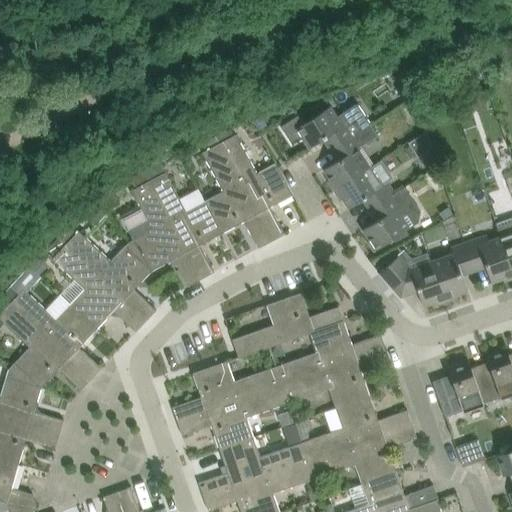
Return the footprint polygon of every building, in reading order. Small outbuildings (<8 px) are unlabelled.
[(470,87),(466,106),(483,110),(485,100),(487,90),(470,87)] [(328,137),(335,147),(370,123),(357,102),(337,115),(331,106),(302,125),(295,114),(280,124),(293,144),(303,138),(310,148),(328,137)] [(328,181),(334,190),(370,166),(379,161),(367,142),(378,135),(370,123),(335,147),(342,158),(324,170),(330,180),(328,181)] [(237,134),(219,143),(272,241),(285,234),(271,207),(293,195),(276,163),(257,173),(237,134)] [(216,137),(202,144),(206,151),(219,143),(216,137)] [(223,191),(205,201),(222,233),(244,221),(259,248),(272,241),(219,143),(206,151),(202,152),(223,191)] [(162,164),(144,173),(149,181),(166,172),(162,164)] [(367,197),(374,207),(395,193),(387,182),(382,185),(370,166),(334,190),(341,200),(342,199),(349,209),(367,197)] [(166,172),(149,181),(201,279),(215,272),(200,245),(222,233),(205,201),(187,211),(166,172)] [(147,219),(128,229),(133,239),(129,242),(152,271),(174,259),(188,286),(201,279),(149,181),(132,190),(141,206),(147,219)] [(381,218),(363,230),(370,240),(368,242),(374,251),(391,240),(410,228),(418,222),(421,211),(405,187),(404,188),(395,193),(374,207),(381,218)] [(106,208),(119,200),(113,190),(100,198),(106,208)] [(84,215),(94,224),(107,210),(97,201),(84,215)] [(121,216),(128,229),(147,219),(141,206),(121,216)] [(448,208),(440,213),(444,219),(452,214),(448,208)] [(511,217),(496,223),(501,237),(511,268),(511,217)] [(79,231),(66,245),(147,321),(157,310),(135,289),(152,271),(129,242),(111,261),(79,231)] [(478,238),(465,243),(473,266),(485,262),(493,283),(504,279),(505,281),(511,278),(511,269),(501,237),(480,244),(478,238)] [(58,239),(48,250),(55,256),(65,246),(58,239)] [(454,253),(432,260),(447,301),(458,297),(457,295),(469,291),(461,271),(473,266),(465,243),(452,247),(454,253)] [(85,289),(70,304),(97,329),(114,311),(136,332),(147,321),(66,245),(65,246),(55,256),(53,259),(73,278),(85,289)] [(394,254),(378,268),(381,271),(397,258),(394,254)] [(447,301),(432,260),(411,268),(400,255),(397,258),(381,271),(380,272),(401,297),(419,291),(424,307),(436,303),(437,304),(447,301)] [(39,257),(29,267),(37,275),(47,264),(39,257)] [(20,293),(24,289),(37,275),(29,267),(12,285),(20,293)] [(73,278),(59,293),(70,304),(85,289),(73,278)] [(12,285),(2,295),(11,303),(20,293),(12,285)] [(20,293),(11,303),(91,379),(102,368),(79,348),(97,329),(70,304),(56,319),(44,308),(24,289),(20,293)] [(56,319),(70,304),(59,293),(44,308),(56,319)] [(232,339),(239,358),(310,333),(309,332),(343,321),(339,307),(310,317),(301,293),(267,304),(274,325),(232,339)] [(0,327),(4,323),(30,347),(9,369),(24,377),(42,387),(51,377),(58,369),(67,377),(81,390),(91,379),(11,303),(0,314),(0,327)] [(316,352),(275,367),(281,385),(386,348),(381,334),(352,344),(343,321),(309,332),(310,333),(316,352)] [(386,348),(281,385),(288,403),(329,389),(336,408),(370,396),(362,373),(391,362),(386,348)] [(469,362),(484,404),(484,403),(502,397),(502,398),(511,394),(511,364),(506,348),(487,355),(489,361),(471,367),(469,362)] [(173,407),(178,421),(281,385),(275,367),(234,381),(227,361),(193,373),(201,397),(173,407)] [(484,404),(469,362),(449,369),(451,374),(433,381),(445,416),(464,410),(464,411),(484,404)] [(0,396),(0,416),(60,434),(64,420),(35,411),(42,387),(9,369),(1,397),(0,396)] [(211,425),(220,449),(254,437),(247,417),(288,403),(281,385),(178,421),(183,435),(211,425)] [(302,442),(308,460),(412,424),(408,410),(378,420),(370,396),(336,408),(343,428),(310,439),(302,442)] [(0,457),(19,464),(26,440),(55,449),(60,434),(0,416),(0,457)] [(308,418),(295,423),(302,442),(310,439),(308,434),(311,428),(308,418)] [(412,424),(308,460),(314,478),(356,464),(362,484),(396,472),(388,448),(417,438),(412,424)] [(199,482),(204,497),(308,460),(302,442),(260,456),(254,437),(220,449),(228,472),(199,482)] [(470,449),(458,453),(463,466),(474,462),(470,449)] [(511,492),(510,493),(510,494),(511,492),(511,449),(496,455),(504,476),(509,474),(511,481),(511,492)] [(0,500),(6,502),(9,509),(9,511),(28,511),(39,508),(34,494),(12,488),(19,464),(0,457),(0,500)] [(238,501),(241,511),(279,511),(273,493),(314,478),(308,460),(204,497),(209,511),(238,501)] [(343,511),(403,511),(420,506),(437,500),(439,499),(434,485),(404,495),(396,472),(362,484),(369,503),(343,511)] [(124,511),(167,511),(166,507),(151,511),(140,511),(132,487),(117,492),(124,511)] [(310,490),(307,491),(311,501),(321,498),(317,488),(310,490)] [(108,511),(124,511),(117,492),(103,496),(108,511)] [(0,500),(0,511),(9,509),(6,502),(0,500)] [(441,511),(437,500),(420,506),(421,511),(441,511)]
